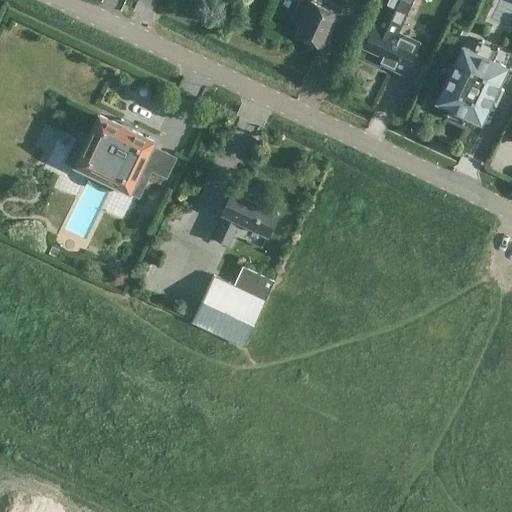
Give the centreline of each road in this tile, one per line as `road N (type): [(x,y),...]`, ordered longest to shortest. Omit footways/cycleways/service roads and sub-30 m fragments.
road 1 (unclassified): [(511,210),(61,0)]
road 2 (residential): [(0,388),(263,511)]
road 3 (residential): [(401,337),(320,511)]
